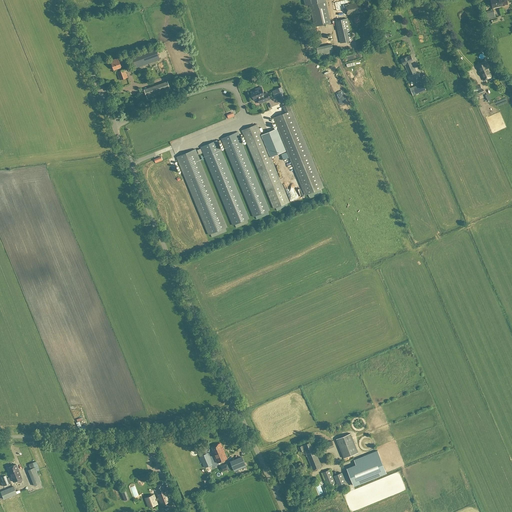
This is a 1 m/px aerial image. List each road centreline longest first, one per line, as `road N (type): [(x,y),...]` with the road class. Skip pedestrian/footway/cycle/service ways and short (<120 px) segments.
road 1 (unclassified): [(236,399),(64,0)]
road 2 (unclassified): [(0,433),(155,430),(236,399)]
road 3 (unclassified): [(284,511),(236,399)]
